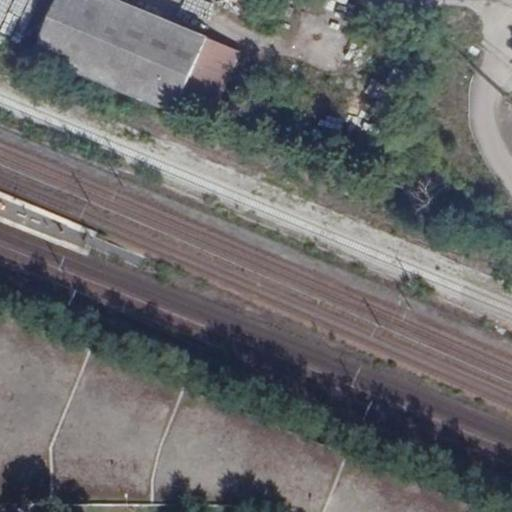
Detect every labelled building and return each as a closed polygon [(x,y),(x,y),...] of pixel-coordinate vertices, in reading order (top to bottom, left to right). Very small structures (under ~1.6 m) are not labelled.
[(0,0),(0,33),(21,42),(38,0),(0,0)] [(140,0),(83,0),(59,54),(194,113),(227,39),(140,0)] [(255,0),(240,32),(266,43),(286,0),(255,0)] [(298,68),(281,108),(393,156),(433,62),(389,44),(366,98),(298,68)] [(254,417),(0,312),(0,327),(6,330),(31,340),(57,351),(234,423),(414,498),(447,511),(484,511),(468,505),(254,417)] [(6,330),(0,340),(0,389),(31,340),(6,330)] [(31,340),(0,389),(0,443),(57,351),(31,340)] [(265,511),(403,511),(414,498),(234,423),(57,351),(0,443),(0,505),(51,506),(254,507),(265,511)] [(447,511),(414,498),(403,511),(447,511)]
